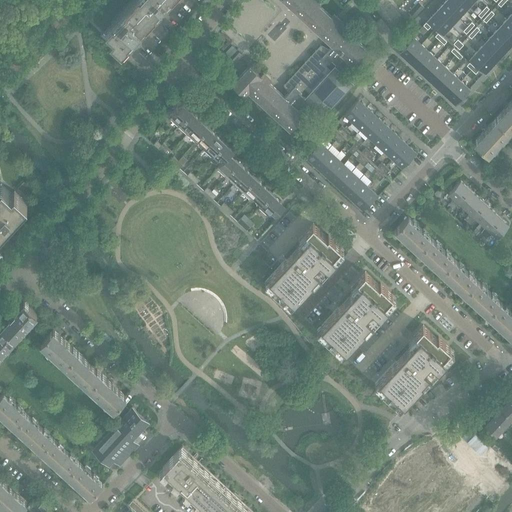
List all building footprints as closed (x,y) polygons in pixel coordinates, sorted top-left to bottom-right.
[(121,52),(168,0),(133,0),(105,31),(112,38),(109,41),(121,52)] [(284,0),(333,45),(329,49),(321,45),(315,52),(311,57),(305,63),(290,79),(284,86),(288,93),(284,97),(267,81),(270,78),(263,71),(260,74),(250,65),(239,76),(237,79),(233,83),(243,92),(244,93),(247,89),(248,88),(251,90),(250,92),(290,128),(303,114),(302,113),(291,102),(301,91),(299,88),(302,84),(310,92),(305,97),(312,103),(315,106),(324,114),(352,83),(353,83),(353,82),(341,71),(334,65),(330,70),(322,63),(326,59),(328,61),(330,59),(339,50),(350,61),(351,62),(365,47),(352,36),(353,36),(347,30),(347,31),(345,29),(344,28),(347,25),(334,13),(331,16),(330,16),(318,4),(321,1),(320,0),(284,0)] [(446,0),(443,4),(457,17),(464,9),(454,0),(446,0)] [(454,0),(464,9),(472,1),(470,0),(454,0)] [(408,12),(414,17),(423,6),(418,1),(408,12)] [(435,12),(450,25),(457,17),(443,4),(435,12)] [(435,12),(428,20),(442,33),(450,25),(435,12)] [(511,23),(507,19),(499,27),(511,38),(511,23)] [(402,23),(396,29),(399,32),(405,26),(402,23)] [(511,38),(499,27),(492,34),(506,48),(511,41),(511,38)] [(112,38),(105,31),(101,35),(108,42),(109,41),(112,38)] [(492,34),(485,42),(499,56),(506,48),(492,34)] [(413,36),(399,51),(408,58),(421,44),(413,36)] [(485,42),(477,50),(492,64),(499,56),(485,42)] [(429,51),(421,44),(408,58),(416,66),(429,51)] [(477,50),(470,59),(484,72),(492,64),(477,50)] [(437,59),(429,51),(416,66),(424,73),(437,59)] [(445,66),(437,59),(424,73),(432,80),(445,66)] [(453,73),(445,66),(432,80),(439,88),(453,73)] [(461,81),(453,73),(439,88),(447,95),(461,81)] [(461,81),(447,95),(456,103),(469,88),(461,81)] [(366,107),(358,99),(345,113),(353,121),(366,107)] [(511,100),(496,118),(509,130),(511,127),(511,100)] [(178,126),(191,112),(182,104),(169,118),(178,126)] [(361,128),(374,114),(366,107),(353,121),(361,128)] [(191,112),(178,126),(186,134),(199,120),(191,112)] [(369,135),(382,121),(374,114),(361,128),(369,135)] [(509,130),(496,118),(474,141),(488,153),(509,130)] [(199,120),(186,134),(195,142),(208,128),(199,120)] [(377,143),(390,129),(382,121),(369,135),(377,143)] [(341,125),(337,130),(342,134),(346,129),(341,125)] [(208,128),(195,142),(198,139),(205,147),(203,149),(203,150),(216,135),(208,128)] [(346,129),(342,134),(346,137),(350,133),(346,129)] [(385,150),(398,136),(390,129),(377,143),(385,150)] [(335,132),(331,136),(336,140),(340,136),(335,132)] [(216,135),(203,150),(212,157),(225,143),(216,135)] [(340,136),(336,140),(340,144),(344,140),(340,136)] [(393,157),(406,143),(398,136),(385,150),(393,157)] [(327,149),(319,141),(306,155),(315,163),(327,149)] [(360,145),(356,141),(352,145),(356,149),(360,145)] [(225,143),(212,157),(212,158),(214,155),(222,162),(216,168),(217,169),(233,151),(225,143)] [(414,151),(406,143),(393,157),(401,165),(414,151)] [(353,154),(356,149),(352,145),(348,150),(353,154)] [(365,147),(361,152),(365,155),(369,151),(365,147)] [(335,156),(327,149),(315,163),(322,170),(335,156)] [(225,176),(238,162),(230,155),(233,151),(217,169),(225,176)] [(369,151),(365,155),(370,159),(374,155),(369,151)] [(359,154),(355,158),(359,162),(363,158),(359,154)] [(343,164),(335,156),(322,170),(330,178),(343,164)] [(363,158),(359,162),(364,166),(368,162),(363,158)] [(238,162),(225,176),(233,184),(246,170),(238,162)] [(381,162),(377,166),(381,170),(385,166),(381,162)] [(351,171),(343,164),(330,178),(338,185),(351,171)] [(385,166),(381,170),(386,174),(390,170),(385,166)] [(375,168),(371,173),(375,177),(379,172),(375,168)] [(242,192),(255,178),(246,170),(233,184),(242,192)] [(359,178),(351,171),(338,185),(346,192),(359,178)] [(379,172),(375,177),(380,181),(384,176),(379,172)] [(255,178),(242,192),(250,200),(263,186),(255,178)] [(367,185),(359,178),(346,192),(354,199),(367,185)] [(451,206),(469,187),(461,180),(460,180),(449,192),(454,197),(449,204),(451,206)] [(30,190),(30,189),(28,187),(22,183),(17,189),(25,195),(30,190)] [(0,231),(27,202),(14,191),(12,194),(1,185),(0,185),(0,231)] [(375,193),(367,185),(354,199),(363,207),(375,193)] [(263,186),(250,200),(253,197),(261,204),(258,207),(259,207),(272,193),(263,186)] [(460,203),(465,207),(476,195),(469,187),(451,206),(454,208),(460,203)] [(285,208),(282,205),(279,202),(280,201),(272,193),(259,207),(267,215),(270,213),(276,218),(285,208)] [(465,218),(467,221),(485,202),(476,195),(465,207),(470,212),(465,218)] [(476,218),(481,222),(492,209),(485,202),(467,221),(470,223),(476,218)] [(481,233),(483,235),(500,217),(492,209),(481,222),(485,226),(481,233)] [(420,252),(433,239),(408,216),(396,229),(420,252)] [(500,217),(483,235),(485,238),(492,232),(497,237),(509,224),(508,224),(500,217)] [(245,222),(242,226),(246,230),(253,222),(249,218),(245,222)] [(313,283),(344,250),(339,245),(328,235),(327,236),(313,223),(298,239),(298,240),(302,243),(297,247),(296,245),(285,257),(286,258),(268,278),(276,285),(272,289),(282,299),(286,294),(294,301),(312,282),(313,283)] [(433,239),(420,252),(442,272),(454,259),(433,239)] [(454,259),(442,272),(465,293),(477,280),(454,259)] [(58,282),(61,278),(51,271),(48,275),(58,282)] [(365,331),(396,298),(391,293),(380,283),(379,285),(365,271),(350,287),(350,288),(354,291),(349,295),(348,293),(337,305),(339,306),(320,326),(328,333),(324,337),(334,347),(338,342),(346,349),(364,330),(365,331)] [(487,314),(500,301),(477,280),(465,293),(487,314)] [(511,311),(500,301),(487,314),(511,335),(511,333),(511,311)] [(1,325),(15,338),(37,314),(23,302),(1,325)] [(0,353),(15,338),(1,325),(0,326),(0,353)] [(423,385),(454,351),(449,347),(438,337),(437,338),(423,325),(408,341),(411,344),(407,349),(406,347),(395,358),(396,360),(378,379),(386,386),(382,391),(392,400),(396,396),(404,403),(422,383),(423,385)] [(77,351),(64,339),(53,329),(41,342),(65,365),(77,351)] [(101,373),(88,361),(77,351),(65,365),(89,387),(101,373)] [(113,409),(118,403),(126,396),(101,373),(89,387),(113,409)] [(0,395),(0,413),(4,418),(16,428),(28,415),(3,392),(0,395)] [(500,408),(511,418),(511,417),(511,402),(508,399),(500,408)] [(118,403),(113,409),(111,412),(120,420),(93,449),(94,449),(108,462),(108,463),(113,458),(120,464),(138,444),(131,438),(148,420),(147,420),(132,407),(133,406),(132,406),(129,409),(129,410),(128,411),(122,407),(118,403)] [(492,416),(504,427),(511,418),(500,408),(492,416)] [(16,428),(28,439),(41,451),(53,438),(28,415),(16,428)] [(492,416),(484,425),(496,435),(504,427),(492,416)] [(41,451),(57,466),(65,474),(78,461),(53,438),(41,451)] [(375,489),(353,511),(474,511),(491,494),(432,439),(381,495),(375,489)] [(254,511),(183,445),(162,467),(163,468),(159,472),(164,476),(166,474),(172,480),(171,482),(176,487),(178,485),(184,491),(182,493),(187,497),(189,495),(195,501),(193,503),(198,507),(200,505),(206,511),(205,511),(254,511)] [(65,474),(80,487),(90,497),(102,483),(78,461),(65,474)] [(18,511),(26,503),(12,490),(2,481),(0,483),(0,503),(9,511),(18,511)]
